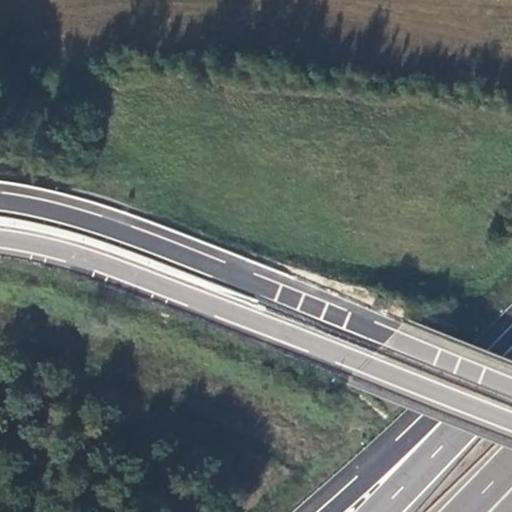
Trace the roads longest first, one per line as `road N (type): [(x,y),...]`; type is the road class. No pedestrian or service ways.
road 1 (trunk): [(511,383),(120,231),(0,200)]
road 2 (trunk): [(0,237),(102,261),(511,418)]
road 3 (trunk): [(511,329),(322,511)]
road 4 (trunk): [(511,374),(380,511)]
